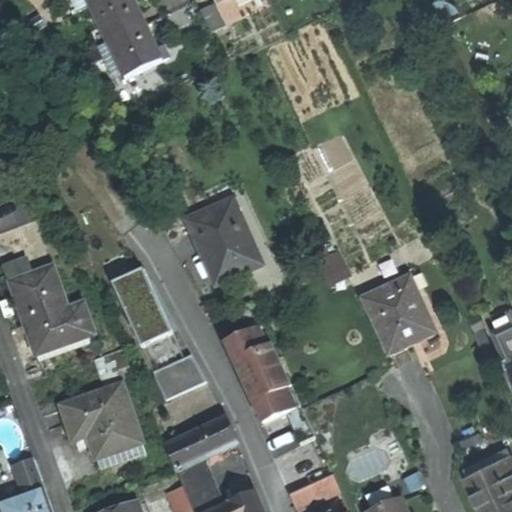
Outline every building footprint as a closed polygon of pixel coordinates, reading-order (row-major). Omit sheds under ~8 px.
[(73,0),(80,14),(93,8),(89,0),(73,0)] [(109,0),(93,8),(110,44),(147,26),(139,9),(135,0),(109,0)] [(215,6),(201,13),(212,35),(226,29),(215,6)] [(125,74),(128,81),(165,63),(165,62),(160,52),(154,39),(147,26),(110,44),(113,50),(125,74)] [(113,50),(104,54),(115,79),(125,74),(113,50)] [(164,50),(160,52),(165,62),(169,60),(164,50)] [(182,207),(187,219),(210,209),(205,197),(182,207)] [(210,209),(187,219),(202,253),(216,286),(263,265),(234,199),(210,209)] [(317,261),(329,287),(353,276),(342,250),(317,261)] [(142,267),(112,280),(141,347),(171,334),(142,267)] [(26,322),(39,357),(49,353),(63,348),(95,337),(84,308),(69,313),(54,270),(13,285),(26,322)] [(412,278),(364,299),(390,356),(415,345),(437,336),(412,278)] [(239,308),(250,331),(264,325),(253,301),(239,308)] [(264,325),(250,331),(259,351),(273,344),(264,325)] [(511,328),(502,333),(505,340),(510,338),(511,336),(511,328)] [(259,351),(250,331),(226,342),(236,363),(246,383),(283,365),(273,344),(259,351)] [(63,348),(49,353),(51,358),(65,353),(63,348)] [(191,353),(153,370),(167,400),(205,382),(191,353)] [(283,365),(246,383),(255,403),(265,424),(288,413),(279,393),(293,386),(286,372),(283,365)] [(123,386),(63,407),(70,427),(76,442),(91,437),(99,461),(110,457),(144,446),(123,386)] [(279,393),(288,413),(303,406),(293,386),(279,393)] [(288,413),(303,444),(317,438),(308,417),(305,410),(303,406),(288,413)] [(220,452),(238,444),(233,432),(227,418),(165,446),(183,490),(192,511),(210,511),(223,506),(206,467),(223,459),(220,452)] [(147,456),(144,446),(110,457),(112,463),(126,458),(127,463),(147,456)] [(469,471),(473,479),(506,463),(502,455),(469,471)] [(473,479),(470,480),(485,511),(511,511),(511,459),(506,463),(473,479)] [(27,498),(47,491),(36,462),(17,468),(27,498)] [(333,475),(290,495),(297,511),(301,511),(342,494),(333,475)] [(192,511),(183,490),(169,496),(175,511),(192,511)] [(54,511),(47,491),(27,498),(0,508),(0,511),(54,511)] [(263,511),(256,491),(223,506),(210,511),(263,511)] [(407,511),(402,501),(378,511),(407,511)]
